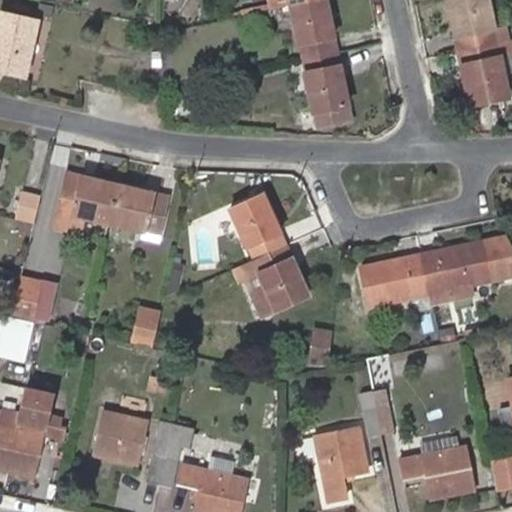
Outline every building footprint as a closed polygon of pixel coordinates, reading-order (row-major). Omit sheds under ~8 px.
[(269,0),(272,9),(291,5),(316,0),(269,0)] [(302,58),(337,50),(326,0),(316,0),(291,5),(302,58)] [(484,0),(444,0),(456,50),(492,42),(490,28),(484,0)] [(0,71),(25,78),(36,22),(0,13),(0,14),(0,71)] [(168,18),(170,29),(193,24),(190,14),(168,18)] [(506,40),(504,25),(490,28),(492,42),(503,41),(506,40)] [(492,42),(499,74),(511,71),(511,68),(509,54),(506,55),(503,41),(492,42)] [(492,42),(456,50),(467,105),(504,98),(499,74),(492,42)] [(351,119),(337,50),(302,58),(316,127),(351,119)] [(187,100),(177,101),(179,116),(189,115),(187,100)] [(107,225),(117,184),(66,171),(54,229),(78,234),(81,218),(107,225)] [(166,196),(117,184),(107,225),(139,233),(156,238),(166,196)] [(34,221),(41,194),(24,190),(17,216),(34,221)] [(251,259),(285,244),(262,194),(228,209),(251,259)] [(511,245),(506,234),(481,239),(489,279),(511,273),(511,245)] [(481,239),(420,253),(428,292),(430,301),(445,298),(443,288),(468,284),(489,279),(481,239)] [(308,294),(285,244),(251,259),(257,273),(274,309),(308,294)] [(428,292),(420,253),(361,266),(368,305),(428,292)] [(257,273),(251,259),(236,266),(242,280),(257,273)] [(172,262),(165,295),(178,289),(184,265),(172,262)] [(274,309),(257,273),(242,280),(259,316),(274,309)] [(18,282),(10,316),(26,320),(26,317),(34,287),(34,286),(18,282)] [(468,284),(443,288),(445,298),(447,304),(472,299),(468,284)] [(34,287),(26,317),(40,320),(48,290),(34,287)] [(447,304),(445,298),(430,301),(432,308),(447,304)] [(141,308),(133,343),(150,347),(159,312),(141,308)] [(13,324),(2,321),(0,330),(0,337),(9,340),(13,324)] [(328,364),(332,330),(315,327),(310,362),(328,364)] [(1,410),(0,415),(0,470),(30,478),(41,434),(61,439),(62,433),(56,431),(58,423),(44,420),(50,395),(23,389),(17,414),(1,410)] [(359,397),(361,411),(374,408),(388,406),(385,393),(359,397)] [(374,408),(379,433),(392,430),(388,406),(374,408)] [(366,435),(379,433),(374,408),(361,411),(366,435)] [(144,421),(100,411),(90,454),(134,465),(144,421)] [(156,425),(149,455),(162,458),(169,427),(156,425)] [(169,427),(162,458),(175,461),(177,449),(184,450),(188,432),(169,427)] [(314,436),(326,501),(345,497),(342,476),(366,471),(357,428),(314,436)] [(421,455),(437,452),(456,449),(455,440),(420,447),(421,455)] [(421,455),(399,458),(403,479),(424,474),(429,500),(472,489),(463,448),(456,449),(437,452),(421,455)] [(511,453),(487,459),(493,488),(511,484),(511,453)] [(144,479),(157,481),(161,465),(162,458),(149,455),(144,479)] [(161,465),(157,481),(170,485),(175,461),(162,458),(161,465)] [(210,461),(207,471),(230,476),(232,466),(210,461)] [(191,511),(194,511),(237,511),(245,479),(230,476),(207,471),(180,465),(176,482),(197,488),(191,511)]
